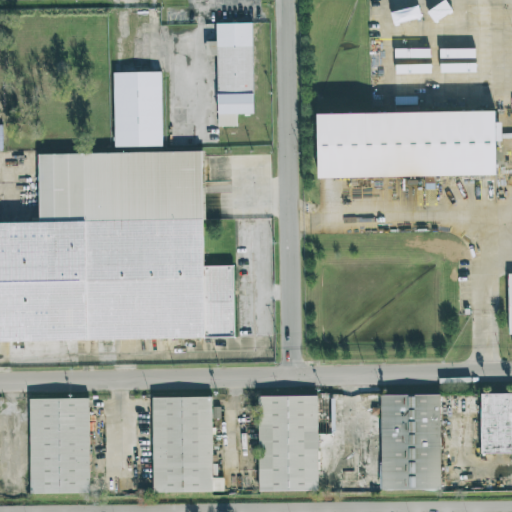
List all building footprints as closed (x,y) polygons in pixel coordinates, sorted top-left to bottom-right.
[(504,4),(469,6),(469,30),(505,29),(504,4)] [(435,6),(405,7),(405,19),(435,18),(435,6)] [(253,114),(252,23),(217,23),(218,127),(237,126),(237,114),(253,114)] [(115,73),(163,72),(165,144),(118,144),(115,73)] [(467,81),(430,82),(430,97),(468,96),(467,81)] [(320,118),(499,114),(500,174),(323,177),(320,118)] [(0,223),(41,223),(40,157),(205,154),(208,265),(234,266),(234,336),(0,343),(0,223)] [(482,395),(511,394),(511,457),(481,458),(482,395)] [(258,398),(318,397),(319,490),(260,492),(258,398)] [(382,397),(441,397),(442,492),(382,493),(382,397)] [(152,400),(213,399),(213,491),(153,493),(152,400)] [(30,400),(89,400),(90,494),(30,495),(30,400)]
